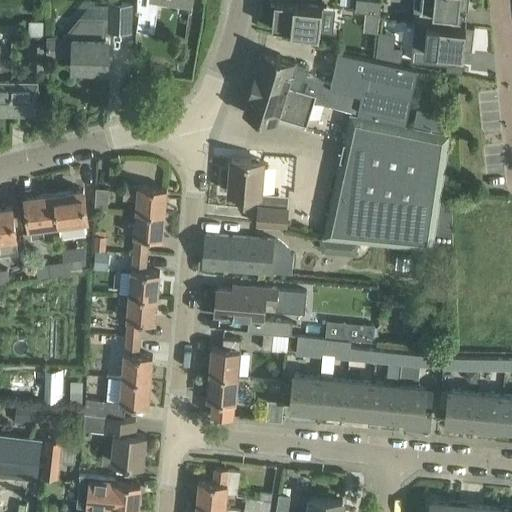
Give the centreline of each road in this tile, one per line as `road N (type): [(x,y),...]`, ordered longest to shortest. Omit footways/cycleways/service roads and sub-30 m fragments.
road 1 (residential): [(175,437),(199,144),(192,122)]
road 2 (residential): [(394,457),(175,437)]
road 3 (unclassified): [(0,168),(192,122)]
road 4 (unclassified): [(192,122),(211,100),(242,0)]
